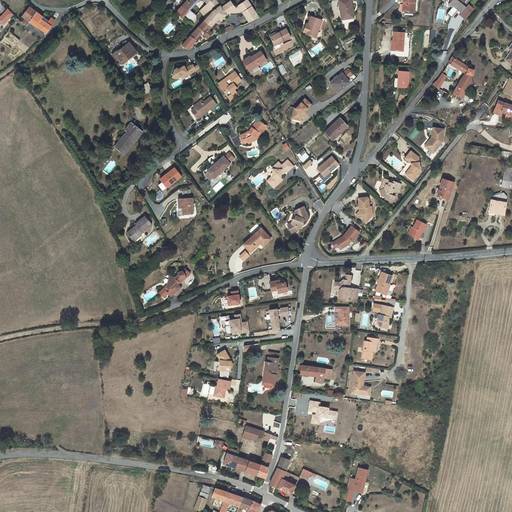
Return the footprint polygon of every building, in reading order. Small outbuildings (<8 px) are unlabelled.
[(204,0),(205,1),(207,4),(208,3),(211,0),(190,0),(188,2),(186,1),(182,6),(176,14),(182,19),(184,16),(194,24),(196,21),(197,16),(189,10),(197,0),(204,0)] [(222,8),(216,0),(211,0),(208,3),(213,11),(206,18),(204,21),(211,27),(218,18),(222,21),(227,14),(235,8),(231,2),(222,8)] [(247,0),(238,6),(243,12),(252,7),(247,0)] [(351,0),(339,0),(341,11),(342,11),(343,19),(354,17),(351,0)] [(414,2),(414,0),(403,0),(403,1),(404,2),(405,2),(405,12),(413,12),(415,12),(416,2),(414,2)] [(463,4),(465,6),(467,4),(466,3),(468,1),(469,2),(470,0),(449,0),(451,1),(455,4),(453,7),(447,14),(452,18),(457,11),(463,4)] [(213,11),(208,3),(207,4),(200,11),(206,18),(213,11)] [(463,4),(457,11),(461,14),(466,7),(465,6),(463,4)] [(460,15),(465,20),(474,9),(468,5),(466,7),(461,14),(460,15)] [(259,17),(252,7),(243,12),(246,17),(249,22),(259,17)] [(25,19),(30,22),(37,12),(31,8),(24,18),(25,19)] [(49,21),(37,12),(30,22),(42,30),(44,28),(48,31),(55,21),(52,18),(48,24),(47,23),(49,21)] [(316,38),(322,21),(311,16),(309,24),(307,24),(304,31),(308,33),(307,34),(316,37),(316,38)] [(349,22),(355,21),(354,17),(343,19),(341,19),(342,23),(339,23),(340,30),(350,28),(349,22)] [(211,27),(204,21),(187,40),(182,45),(189,50),(191,47),(193,45),(193,44),(197,40),(195,39),(202,30),(206,33),(204,35),(208,38),(211,34),(213,33),(212,33),(213,31),(210,28),(211,27)] [(271,39),(275,46),(290,38),(291,38),(286,29),(278,34),(278,35),(271,39)] [(394,32),(393,41),(392,41),(391,44),(394,44),(394,50),(403,51),(405,33),(394,32)] [(273,49),(276,55),(298,45),(295,39),(273,49)] [(123,64),(137,52),(129,43),(115,54),(113,54),(112,55),(117,61),(119,59),(123,64)] [(249,60),(245,63),(250,71),(267,60),(261,51),(251,58),(250,56),(247,58),(249,60)] [(141,61),(137,63),(139,66),(146,60),(144,57),(140,60),(141,61)] [(474,70),(469,68),(469,67),(452,57),(448,63),(465,74),(460,81),(454,93),(463,98),(469,86),(473,87),(471,76),(472,76),(474,70)] [(187,72),(189,74),(194,71),(190,64),(185,68),(184,65),(177,69),(177,68),(174,69),(172,77),(176,78),(181,75),(187,72)] [(451,67),(448,65),(442,74),(445,76),(451,67)] [(342,73),(330,83),(338,93),(350,83),(347,80),(353,75),(349,69),(343,74),(342,73)] [(399,72),(399,80),(398,88),(402,88),(408,88),(409,72),(399,72)] [(235,86),(241,81),(236,73),(233,75),(232,74),(228,77),(230,79),(220,86),(226,94),(230,90),(232,94),(229,97),(230,100),(238,94),(235,90),(237,88),(235,86)] [(442,74),(438,80),(433,84),(439,89),(446,77),(445,76),(442,74)] [(228,77),(218,84),(220,86),(230,79),(228,77)] [(503,92),(511,96),(511,81),(510,80),(509,80),(507,86),(503,92)] [(147,95),(152,91),(149,84),(143,86),(147,95)] [(216,105),(211,97),(204,103),(200,105),(199,105),(194,108),(192,111),(198,119),(216,105)] [(311,105),(305,99),(296,109),(294,108),(292,119),(302,121),(304,116),(303,116),(302,115),(304,112),(311,105)] [(193,107),(194,108),(199,105),(200,105),(204,103),(202,100),(193,107)] [(511,105),(499,101),(497,106),(504,109),(502,113),(511,115),(511,105)] [(494,113),(501,116),(502,113),(504,109),(497,106),(494,113)] [(340,118),(325,132),(333,141),(348,126),(340,118)] [(252,127),(251,129),(249,131),(249,132),(240,136),(244,144),(248,142),(249,143),(256,140),(257,138),(258,139),(267,126),(259,121),(253,128),(252,127)] [(124,155),(124,154),(142,132),(131,123),(125,130),(127,131),(130,134),(125,142),(121,139),(115,147),(124,155)] [(444,130),(433,128),(431,137),(431,138),(433,139),(426,148),(430,151),(431,149),(434,152),(442,142),(444,130)] [(130,134),(127,131),(121,139),(125,142),(130,134)] [(426,148),(433,139),(431,138),(424,147),(426,148)] [(413,181),(420,172),(419,158),(411,152),(405,159),(411,164),(413,164),(413,167),(411,167),(409,170),(411,172),(407,177),(413,181)] [(234,160),(229,154),(225,158),(230,163),(234,160)] [(332,156),(318,169),(322,173),(324,176),(332,169),(332,170),(339,164),(332,156)] [(214,179),(230,164),(230,163),(225,158),(223,157),(216,164),(217,165),(214,167),(213,166),(207,171),(208,172),(205,175),(205,176),(210,181),(214,179)] [(271,177),(268,180),(274,187),(283,179),(281,177),(281,173),(281,171),(283,171),(288,171),(294,165),(288,159),(282,165),(278,161),(275,165),(275,167),(273,168),(273,172),(273,177),(271,177)] [(302,165),(304,169),(312,163),(310,159),(302,165)] [(158,178),(166,188),(181,177),(173,166),(158,178)] [(324,176),(322,173),(318,177),(323,182),(327,179),(324,176)] [(511,175),(504,174),(502,186),(511,188),(511,175)] [(449,199),(452,189),(454,183),(442,179),(437,196),(449,199)] [(389,182),(384,180),(382,185),(385,186),(384,189),(380,191),(379,191),(381,197),(385,199),(385,200),(391,202),(393,202),(395,197),(391,196),(393,191),(398,193),(401,185),(393,182),(393,183),(392,185),(389,184),(389,182)] [(504,214),(507,198),(496,196),(492,197),(491,200),(489,212),(499,213),(504,214)] [(194,214),(193,202),(193,199),(193,198),(178,199),(180,216),(183,216),(183,214),(194,214)] [(367,198),(358,199),(359,209),(360,209),(361,211),(360,211),(356,216),(364,222),(368,216),(370,218),(372,215),(372,207),(369,208),(368,199),(367,198)] [(486,211),(487,213),(489,216),(498,217),(499,213),(489,212),(491,200),(489,199),(486,211)] [(293,224),(289,226),(294,234),(300,231),(301,228),(301,227),(302,226),(305,220),(308,218),(309,216),(304,206),(296,210),(295,212),(296,215),(295,219),(293,218),(292,222),(293,224)] [(137,226),(128,234),(133,241),(152,225),(145,217),(136,225),(137,226)] [(413,228),(409,235),(418,240),(426,225),(417,220),(413,228)] [(360,233),(352,226),(344,236),(345,236),(341,238),(335,241),(337,246),(340,250),(344,247),(347,244),(348,245),(351,241),(353,242),(360,233)] [(247,248),(251,252),(260,244),(262,242),(265,245),(271,239),(262,229),(254,235),(256,237),(245,246),(247,248)] [(204,256),(198,262),(201,265),(207,259),(204,256)] [(173,278),(170,277),(167,288),(168,289),(170,291),(167,293),(170,295),(171,297),(181,288),(179,285),(178,284),(183,280),(184,281),(190,275),(186,269),(179,275),(178,274),(173,278)] [(388,285),(393,277),(384,271),(379,279),(380,280),(378,283),(374,289),(381,293),(384,288),(386,289),(388,285)] [(359,292),(359,291),(350,290),(348,290),(348,288),(351,286),(352,278),(347,277),(346,282),(344,282),(340,285),(335,284),(334,291),(340,292),(339,300),(348,302),(349,299),(358,300),(359,297),(359,292)] [(281,279),(271,281),(273,290),(279,289),(280,292),(288,290),(287,282),(281,283),(281,279)] [(239,305),(238,290),(229,290),(230,294),(225,295),(226,305),(239,305)] [(385,297),(384,304),(394,306),(395,299),(385,297)] [(388,323),(389,317),(391,318),(394,308),(383,305),(381,315),(379,315),(378,318),(379,320),(378,323),(380,328),(387,329),(388,324),(388,323)] [(278,317),(289,315),(287,306),(276,308),(278,317)] [(278,329),(277,308),(268,309),(269,329),(278,329)] [(241,313),(227,312),(228,316),(222,318),(226,333),(230,332),(232,336),(252,333),(250,319),(244,320),(241,313)] [(363,359),(372,360),(373,352),(374,343),(377,343),(377,339),(368,338),(367,342),(365,341),(363,359)] [(227,348),(219,353),(222,358),(221,364),(222,364),(222,369),(232,370),(232,364),(231,363),(232,358),(227,348)] [(266,362),(265,371),(264,373),(263,382),(275,383),(276,375),(278,359),(268,357),(267,362),(266,362)] [(317,382),(323,383),(324,378),(325,369),(302,365),(301,374),(317,377),(317,382)] [(332,370),(325,369),(324,378),(330,379),(332,370)] [(364,373),(354,372),(351,393),(366,395),(367,389),(362,388),(363,386),(364,373)] [(215,394),(225,396),(226,390),(225,390),(226,388),(227,389),(227,387),(230,388),(232,380),(220,378),(218,385),(217,385),(215,394)] [(319,407),(318,416),(327,418),(328,408),(319,407)] [(258,434),(259,430),(247,426),(244,436),(256,440),(258,434)] [(262,439),(269,441),(270,438),(271,435),(264,432),(263,436),(262,439)] [(224,464),(232,467),(236,456),(238,452),(230,448),(224,464)] [(265,453),(261,465),(257,475),(266,479),(273,456),(265,453)] [(239,457),(235,468),(241,470),(245,459),(239,457)] [(285,471),(290,460),(282,457),(278,468),(285,471)] [(245,459),(241,470),(246,472),(249,461),(245,459)] [(249,461),(246,472),(257,475),(261,465),(249,461)] [(270,484),(277,488),(285,471),(278,468),(270,484)] [(310,474),(311,472),(304,469),(301,475),(308,478),(310,474)] [(285,471),(277,488),(290,495),(295,485),(287,481),(290,475),(290,474),(285,471)] [(202,511),(204,506),(211,487),(204,485),(195,509),(202,511)] [(213,497),(223,501),(227,492),(216,488),(213,497)] [(227,492),(223,501),(221,508),(225,510),(226,508),(227,508),(229,503),(239,507),(242,497),(227,492)] [(239,507),(236,511),(240,511),(241,511),(243,508),(248,510),(253,501),(242,497),(239,507)] [(257,511),(261,505),(253,501),(248,510),(247,511),(257,511)]
